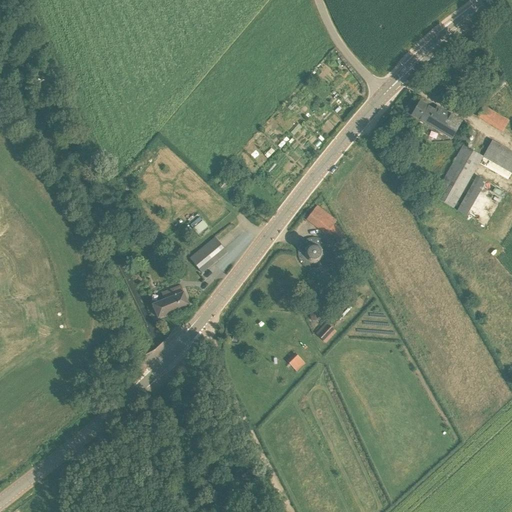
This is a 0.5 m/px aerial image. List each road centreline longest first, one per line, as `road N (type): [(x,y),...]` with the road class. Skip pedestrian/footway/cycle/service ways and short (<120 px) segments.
road 1 (tertiary): [(0,502),(117,411),(198,328),(384,94)]
road 2 (track): [(285,511),(231,414),(198,328)]
road 3 (track): [(143,385),(166,406),(211,511)]
